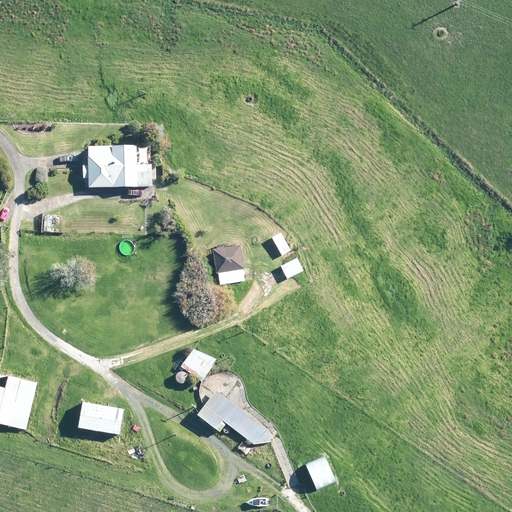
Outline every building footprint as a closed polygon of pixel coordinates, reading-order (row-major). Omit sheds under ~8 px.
[(136,166),(136,148),(88,150),(88,168),(83,168),(83,181),(88,181),(89,191),(154,189),(153,166),(136,166)] [(241,247),(213,250),(218,287),(246,283),(241,247)] [(302,273),(295,261),(280,269),(287,282),(302,273)] [(195,350),(183,367),(202,382),(214,365),(195,350)] [(37,383),(0,374),(0,425),(27,431),(37,383)] [(265,429),(213,391),(195,417),(216,432),(222,424),(253,446),(271,444),(265,429)] [(120,436),(124,411),(82,405),(78,430),(120,436)] [(322,458),(304,467),(317,493),(335,483),(322,458)]
